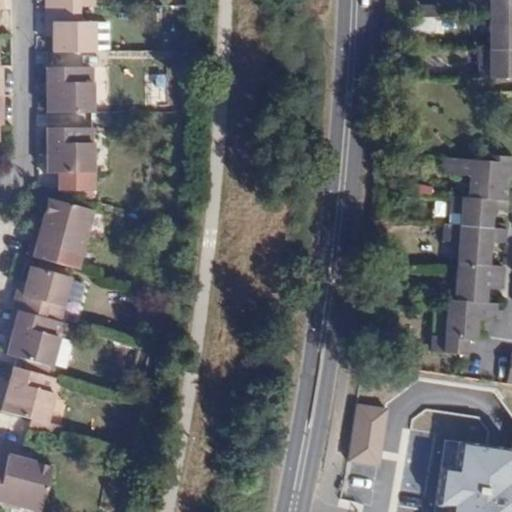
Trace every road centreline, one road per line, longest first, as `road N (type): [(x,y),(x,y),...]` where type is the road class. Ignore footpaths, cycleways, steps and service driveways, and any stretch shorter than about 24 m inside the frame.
road 1 (secondary): [(354,0),(338,226),(294,511)]
road 2 (residential): [(0,186),(19,182),(22,0)]
